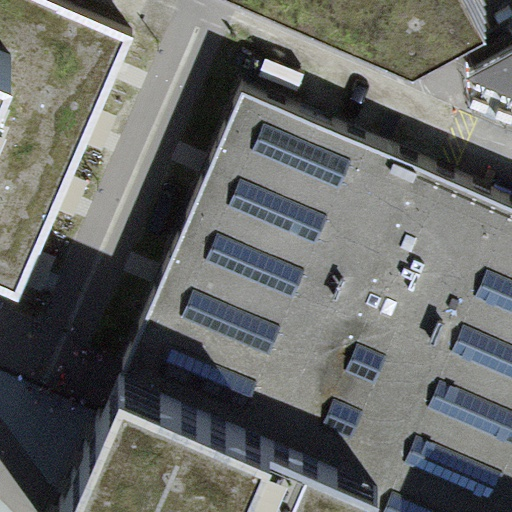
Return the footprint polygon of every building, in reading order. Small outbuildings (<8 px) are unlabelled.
[(0,0),(0,312),(13,318),(138,28),(72,0),(0,0)] [(484,0),(310,0),(410,43),(485,1),(484,0)] [(511,511),(511,160),(261,51),(118,385),(419,511),(511,511)] [(511,52),(466,77),(511,97),(511,52)] [(419,511),(118,385),(65,511),(419,511)]
